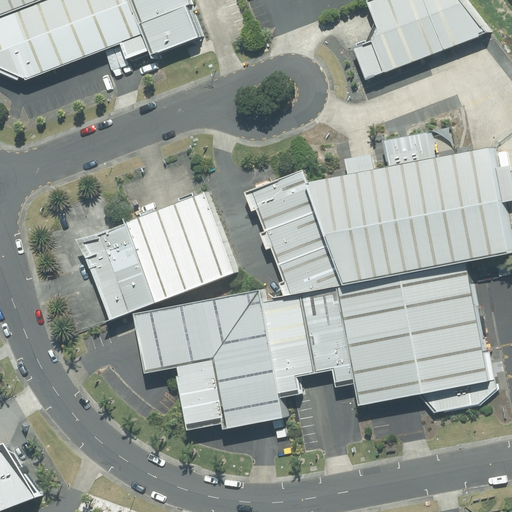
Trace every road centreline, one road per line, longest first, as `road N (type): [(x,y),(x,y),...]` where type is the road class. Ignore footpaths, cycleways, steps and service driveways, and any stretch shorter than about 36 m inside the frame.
road 1 (residential): [(511,463),(285,502),(176,487),(129,463),(69,411),(29,344),(0,261)]
road 2 (residential): [(203,106),(0,177)]
road 3 (residential): [(203,106),(289,72),(308,82),(307,102)]
